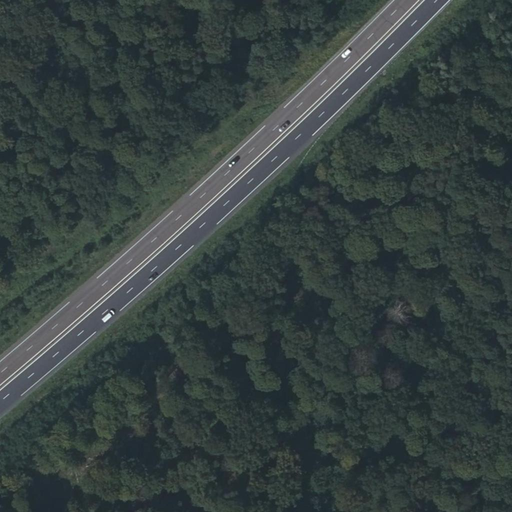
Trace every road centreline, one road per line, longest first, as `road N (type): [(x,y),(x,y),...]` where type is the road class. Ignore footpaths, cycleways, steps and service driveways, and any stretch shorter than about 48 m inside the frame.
road 1 (motorway): [(0,400),(170,257),(438,0)]
road 2 (motorway): [(402,0),(322,82),(0,364)]
